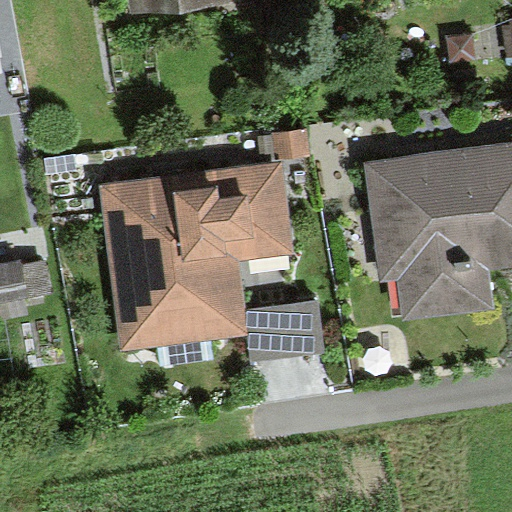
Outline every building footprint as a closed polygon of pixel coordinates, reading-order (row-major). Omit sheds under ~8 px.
[(511,12),(510,13),(511,19),(503,20),(507,51),(511,50),(511,12)] [(511,139),(371,158),(385,265),(402,262),(407,304),(487,294),(481,251),(511,247),(511,139)] [(278,161),(107,182),(126,335),(240,321),(230,246),(287,239),(278,161)] [(22,251),(0,255),(0,294),(53,283),(46,252),(23,256),(22,251)] [(319,291),(246,301),(253,352),(325,343),(319,291)]
